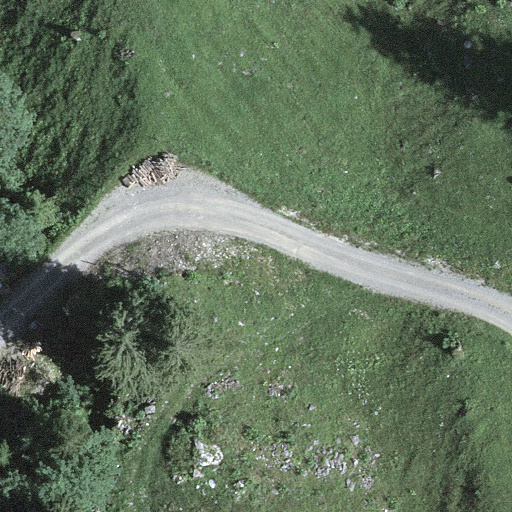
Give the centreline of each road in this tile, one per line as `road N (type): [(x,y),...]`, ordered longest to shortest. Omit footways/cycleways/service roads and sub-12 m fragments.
road 1 (track): [(511,324),(493,310),(404,295),(174,184)]
road 2 (track): [(0,335),(91,230),(140,188),(174,184)]
